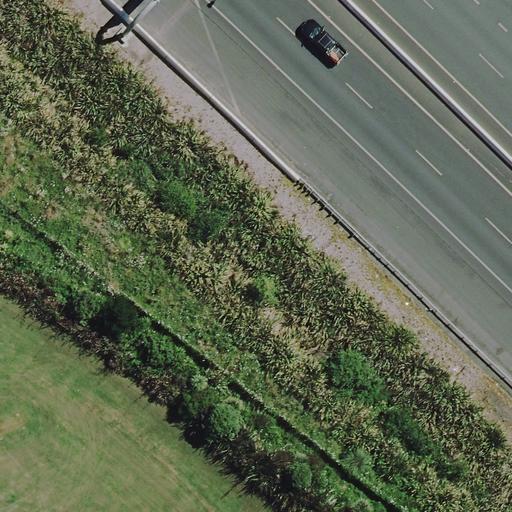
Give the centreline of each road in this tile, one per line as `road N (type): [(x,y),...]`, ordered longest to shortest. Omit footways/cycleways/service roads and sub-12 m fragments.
road 1 (motorway): [(511,249),(254,0)]
road 2 (motorway): [(424,0),(511,86)]
